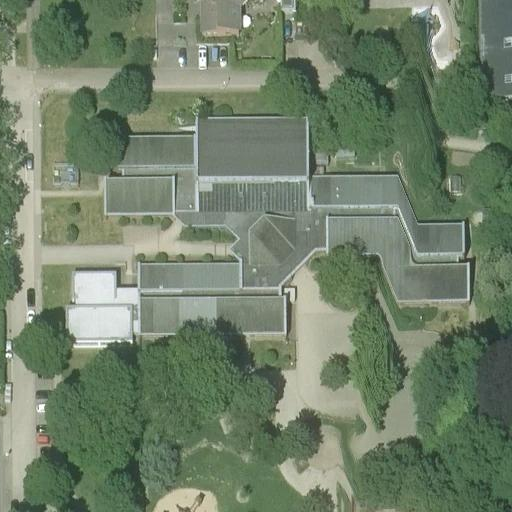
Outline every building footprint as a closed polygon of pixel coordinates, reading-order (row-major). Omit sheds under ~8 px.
[(210,0),(210,14),(181,42),(189,50),(194,55),(196,57),(201,53),(260,0),(210,0)] [(260,0),(201,53),(196,57),(194,55),(192,58),(199,65),(202,68),(202,72),(203,72),(204,99),(240,99),(239,80),(239,74),(247,66),(264,66),(264,41),(272,41),(271,1),(270,0),(260,0)] [(316,0),(320,40),(438,41),(444,0),(316,0)] [(511,0),(492,0),(493,113),(511,113),(511,0)] [(281,74),(295,73),(295,39),(281,40),(281,74)] [(314,273),(313,235),(312,179),(202,180),(202,194),(203,275),(314,273)] [(203,275),(202,194),(119,195),(120,236),(107,237),(107,275),(175,274),(181,280),(187,285),(229,284),(244,297),(244,319),(140,321),(140,349),(125,349),(125,331),(74,331),(74,404),(141,403),(141,394),(287,392),(287,347),(318,309),(470,307),(469,232),(313,235),(314,273),(203,275)]
